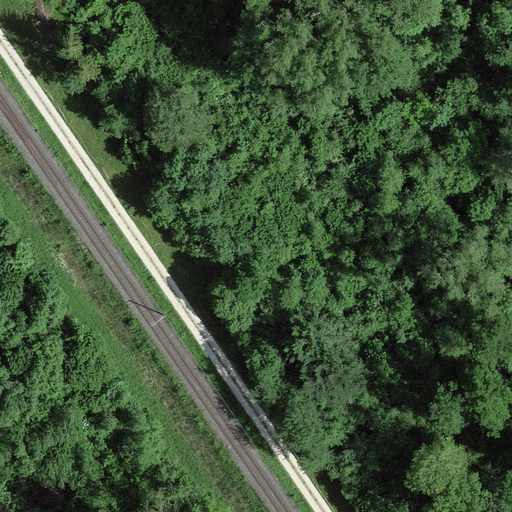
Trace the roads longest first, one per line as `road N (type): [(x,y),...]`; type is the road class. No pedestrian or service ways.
road 1 (track): [(327,511),(0,34)]
road 2 (track): [(228,511),(0,181)]
